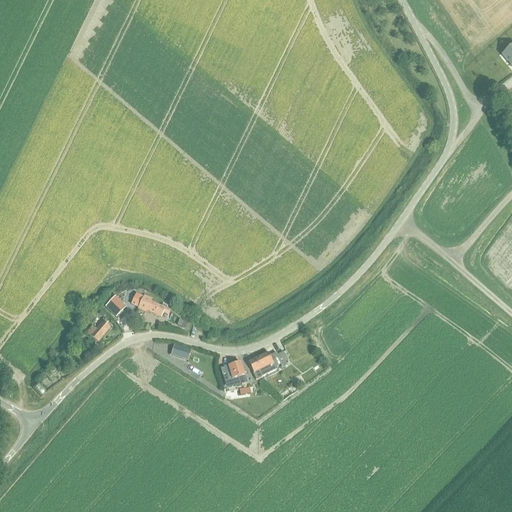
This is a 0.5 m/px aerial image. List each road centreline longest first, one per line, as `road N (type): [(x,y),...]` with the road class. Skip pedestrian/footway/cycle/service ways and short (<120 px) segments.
road 1 (unclassified): [(33,424),(121,344),(160,335),(250,349),(316,312),(360,272),(452,137),(443,79),(402,0)]
road 2 (track): [(401,221),(511,313)]
